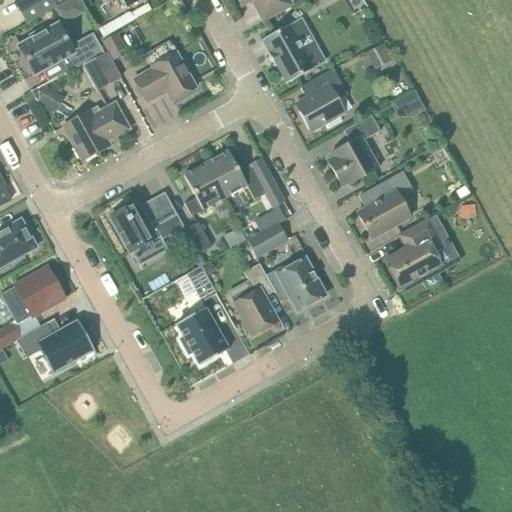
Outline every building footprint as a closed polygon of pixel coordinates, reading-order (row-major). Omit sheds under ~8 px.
[(13,0),(21,13),(44,0),(52,0),(54,4),(60,0),(13,0)] [(75,0),(71,0),(56,9),(64,23),(83,12),(75,0)] [(280,12),(291,6),(288,0),(237,0),(241,7),(252,1),(263,21),(280,12)] [(65,74),(104,55),(93,35),(70,48),(57,25),(44,32),(42,29),(29,36),(31,40),(18,47),(34,75),(59,61),(65,74)] [(290,25),(279,31),(262,40),(269,53),(267,54),(275,67),(276,66),(286,84),(304,74),(314,69),(304,51),(315,45),(308,32),(297,38),(290,25)] [(127,52),(117,34),(102,42),(112,60),(127,52)] [(394,57),(385,41),(366,52),(375,68),(394,57)] [(82,66),(96,91),(120,78),(107,53),(104,55),(82,66)] [(133,80),(136,86),(146,103),(159,96),(157,94),(164,90),(171,102),(195,88),(186,71),(188,67),(184,60),(179,60),(176,53),(151,67),(152,69),(133,80)] [(307,116),(303,118),(311,132),(325,125),(327,129),(341,121),(339,117),(343,115),(335,100),(346,95),(332,70),(300,88),(306,98),(299,102),(307,116)] [(38,103),(56,115),(66,99),(49,88),(46,84),(32,92),(38,103)] [(426,108),(416,89),(392,103),(399,115),(413,116),(426,108)] [(376,104),(379,111),(390,105),(386,98),(376,104)] [(90,112),(80,118),(63,127),(82,161),(109,146),(107,142),(128,130),(114,104),(93,116),(90,112)] [(371,116),(343,132),(350,144),(330,154),(333,158),(327,161),(342,187),(347,184),(348,185),(378,168),(363,141),(380,132),(371,116)] [(205,164),(224,199),(246,187),(254,201),(265,195),(272,209),(284,203),(260,159),(248,166),(250,168),(239,174),(227,152),(205,164)] [(224,199),(205,164),(183,176),(195,198),(184,204),(191,217),(224,199)] [(402,172),(392,178),(374,188),(381,200),(356,213),(371,240),(409,218),(399,199),(412,191),(402,172)] [(0,207),(9,202),(0,185),(0,207)] [(455,192),(459,199),(469,194),(464,187),(455,192)] [(129,253),(131,252),(138,266),(167,250),(161,240),(183,228),(176,215),(151,229),(136,202),(109,217),(129,253)] [(475,206),(461,207),(461,216),(476,215),(475,206)] [(428,220),(416,226),(399,236),(406,249),(383,261),(399,289),(440,266),(426,239),(435,234),(428,220)] [(23,227),(20,221),(0,232),(0,271),(11,265),(10,262),(35,248),(32,243),(35,241),(26,225),(23,227)] [(198,255),(211,248),(198,223),(185,230),(198,255)] [(247,242),(256,258),(286,241),(277,225),(247,242)] [(265,276),(274,292),(281,304),(290,299),(297,312),(325,296),(304,259),(283,272),(280,268),(265,276)] [(259,264),(247,271),(243,273),(254,292),(233,304),(251,337),(277,323),(264,298),(274,292),(265,276),(259,264)] [(193,271),(186,275),(201,303),(216,295),(201,267),(193,271)] [(0,295),(0,296),(16,325),(63,299),(47,269),(0,295)] [(199,366),(228,350),(205,308),(175,325),(183,338),(179,340),(188,355),(192,353),(199,366)] [(39,352),(52,375),(93,353),(95,357),(96,356),(77,321),(52,334),(47,325),(54,321),(53,320),(18,339),(15,341),(25,358),(22,360),(23,361),(39,352)] [(0,331),(0,349),(15,341),(18,339),(11,325),(0,331)]
